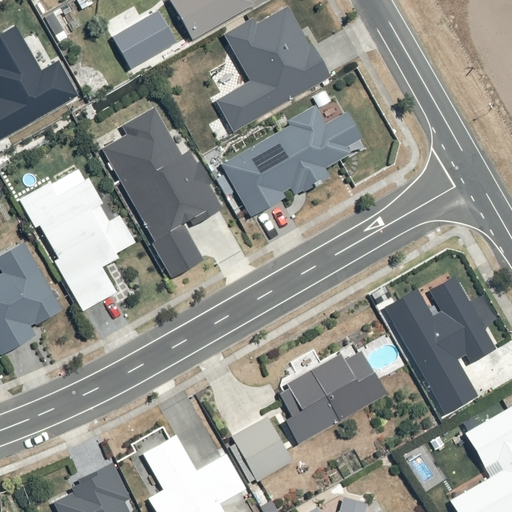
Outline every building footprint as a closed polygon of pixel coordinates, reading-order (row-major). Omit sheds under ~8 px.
[(195,42),(262,0),(172,0),(170,1),(195,42)] [(246,81),(211,101),(231,136),(330,79),(288,7),(254,26),(251,21),(221,38),(246,81)] [(62,62),(46,72),(20,28),(0,39),(0,139),(80,92),(62,62)] [(130,139),(105,153),(174,280),(206,263),(187,229),(226,208),(180,123),(172,127),(161,105),(123,126),(130,139)] [(318,191),(335,181),(329,172),(371,146),(350,113),(329,125),(319,108),(226,166),(230,173),(221,179),(232,198),(238,194),(254,219),(313,182),(318,191)] [(90,184),(80,167),(24,201),(42,230),(45,228),(62,257),(57,261),(95,322),(138,295),(118,262),(145,245),(125,213),(117,217),(95,181),(90,184)] [(0,346),(7,357),(44,336),(40,330),(68,314),(28,244),(0,260),(0,346)] [(415,290),(383,308),(445,415),(478,396),(457,360),(464,356),(468,363),(493,348),(453,279),(429,292),(441,313),(432,318),(415,290)] [(309,441),(390,391),(359,341),(278,391),(309,441)] [(499,470),(446,500),(453,511),(511,511),(511,404),(462,433),(482,468),(494,461),(499,470)] [(270,415),(234,436),(259,480),(296,459),(270,415)] [(182,432),(145,452),(162,484),(149,491),(160,511),(237,511),(247,507),(241,495),(251,490),(230,449),(199,465),(182,432)] [(138,511),(116,463),(75,486),(78,490),(56,502),(62,511),(138,511)] [(317,511),(316,508),(308,511),(379,511),(378,511),(364,511),(366,505),(342,499),(338,511),(317,511)]
